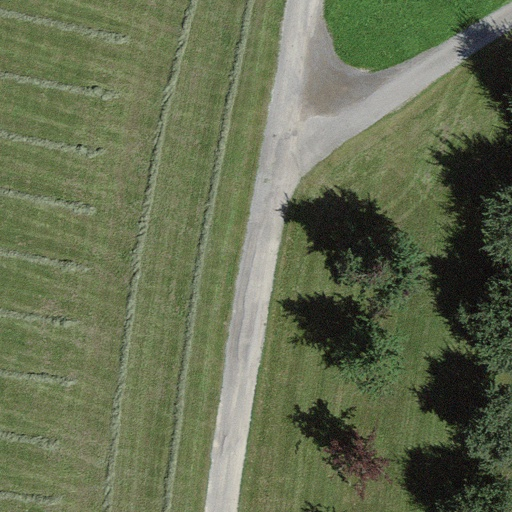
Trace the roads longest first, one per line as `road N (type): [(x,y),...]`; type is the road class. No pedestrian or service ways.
road 1 (track): [(319,0),(283,165),(240,511)]
road 2 (track): [(511,19),(283,165)]
